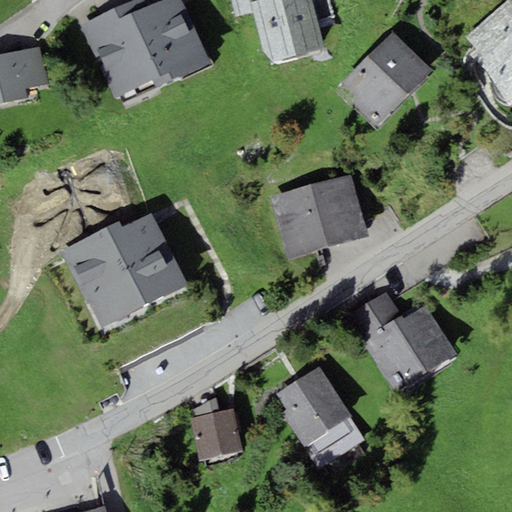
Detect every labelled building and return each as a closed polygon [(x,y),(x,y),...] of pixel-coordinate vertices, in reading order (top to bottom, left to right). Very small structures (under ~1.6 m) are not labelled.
[(115,98),(154,81),(157,88),(212,63),(183,0),(163,0),(148,7),(144,0),(135,0),(82,24),(115,98)] [(231,0),(237,16),(253,12),(251,3),(262,0),(231,0)] [(325,48),(311,0),(262,0),(251,3),(253,12),(264,52),(274,62),(325,48)] [(511,99),(511,0),(507,0),(468,37),(477,47),(470,54),(511,99)] [(379,125),(434,70),(393,30),(342,81),(358,97),(354,101),(379,125)] [(43,46),(0,55),(0,104),(29,98),(27,87),(51,82),(43,46)] [(270,198),(288,259),(369,236),(352,175),(270,198)] [(120,221),(62,251),(102,328),(190,283),(152,212),(123,227),(120,221)] [(385,291),(347,317),(400,394),(458,353),(425,306),(405,320),(385,291)] [(320,367),(278,395),(287,409),(282,412),(320,469),(367,439),(320,367)] [(193,410),(194,417),(220,411),(217,398),(193,410)] [(200,461),(243,451),(233,408),(220,411),(194,417),(190,418),(200,461)]
